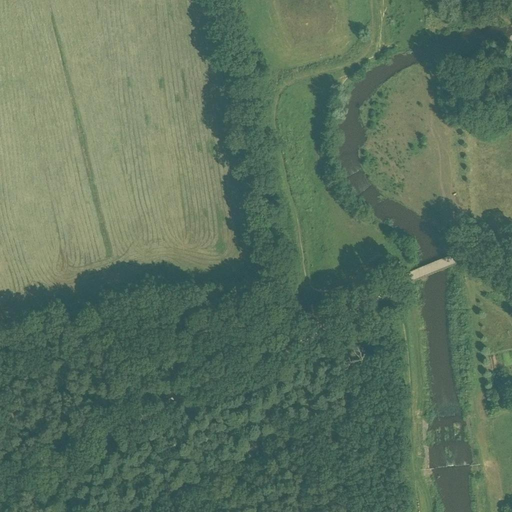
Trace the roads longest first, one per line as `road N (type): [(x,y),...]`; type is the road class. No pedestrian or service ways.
road 1 (track): [(396,287),(386,276),(310,291),(277,130),(276,97),(296,79),(370,49),(373,0)]
road 2 (track): [(227,0),(291,334)]
road 3 (track): [(293,341),(0,485)]
road 4 (track): [(401,284),(414,297),(427,511)]
road 5 (track): [(396,287),(418,511)]
road 6 (track): [(293,341),(351,511)]
road 7 (track): [(408,278),(293,341)]
